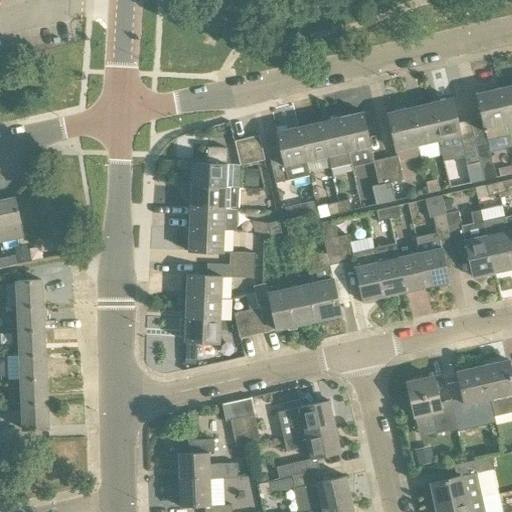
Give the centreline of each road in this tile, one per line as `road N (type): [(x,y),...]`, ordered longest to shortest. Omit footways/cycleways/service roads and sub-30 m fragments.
road 1 (residential): [(120,113),(511,28)]
road 2 (residential): [(117,410),(120,113)]
road 3 (residential): [(117,410),(359,353)]
road 4 (residential): [(395,511),(359,353)]
road 5 (residential): [(359,353),(511,319)]
road 6 (residential): [(0,144),(120,113)]
